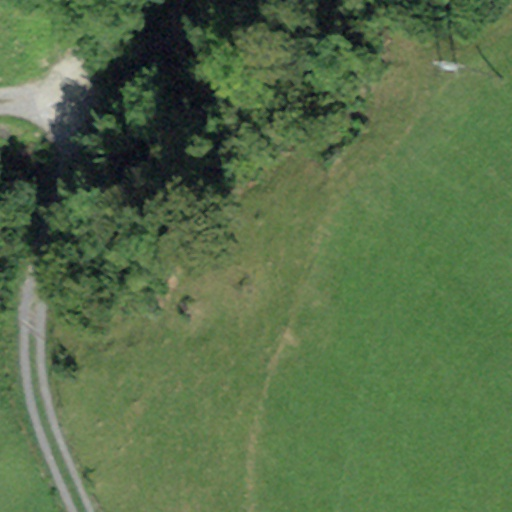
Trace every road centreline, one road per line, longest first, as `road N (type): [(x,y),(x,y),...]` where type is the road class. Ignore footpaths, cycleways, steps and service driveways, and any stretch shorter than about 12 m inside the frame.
road 1 (track): [(0,106),(61,114),(73,133),(75,169),(34,285),(31,368)]
road 2 (track): [(81,511),(31,368)]
